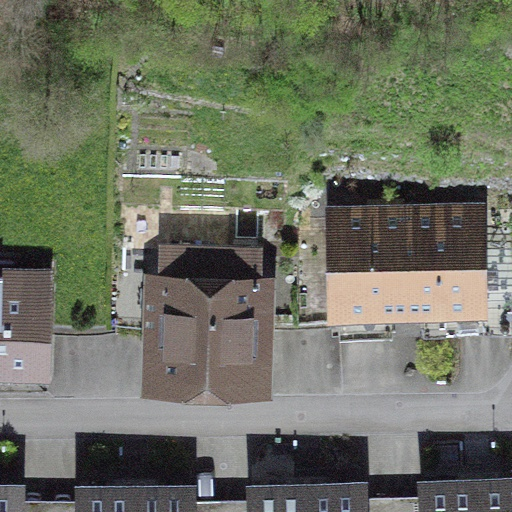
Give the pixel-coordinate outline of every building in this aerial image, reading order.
[(326,316),(406,317),(407,206),(327,205),(326,316)] [(487,207),(407,206),(406,317),(486,317),(487,207)] [(275,241),(165,239),(162,376),(273,378),(275,241)] [(57,265),(0,263),(0,379),(53,382),(57,265)] [(511,511),(511,480),(474,483),(475,511),(511,511)] [(425,511),(475,511),(474,483),(425,483),(425,511)] [(0,511),(19,511),(20,489),(0,487),(0,511)] [(255,511),(305,511),(306,487),(255,487),(255,511)] [(362,511),(362,487),(306,487),(305,511),(362,511)] [(138,511),(139,488),(80,488),(80,511),(138,511)] [(189,511),(190,488),(139,488),(138,511),(189,511)]
